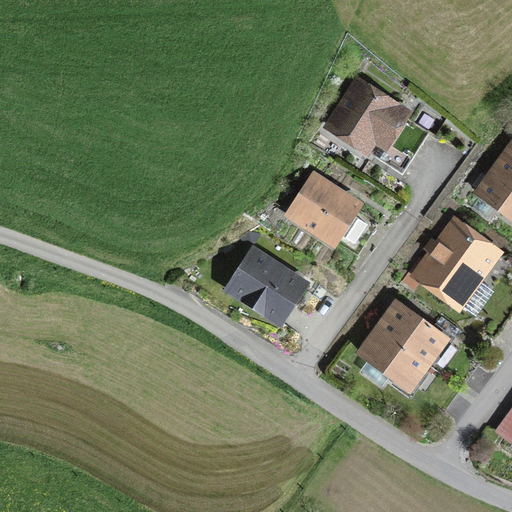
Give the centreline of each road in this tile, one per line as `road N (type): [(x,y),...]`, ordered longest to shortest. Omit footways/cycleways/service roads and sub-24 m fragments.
road 1 (residential): [(288,374),(182,305),(0,235)]
road 2 (residential): [(288,374),(432,166)]
road 3 (residential): [(433,466),(288,374)]
road 4 (residential): [(433,466),(511,363)]
